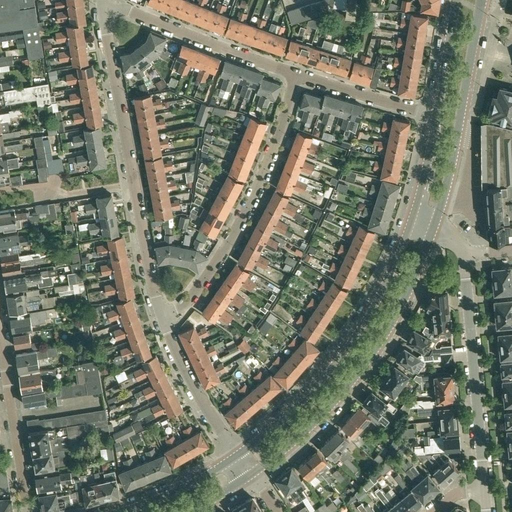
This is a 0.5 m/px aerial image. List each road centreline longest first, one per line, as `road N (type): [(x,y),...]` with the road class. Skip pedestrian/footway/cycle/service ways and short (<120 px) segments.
road 1 (residential): [(163,318),(102,5)]
road 2 (primary): [(251,477),(309,429),(363,367),(398,315),(434,227)]
road 3 (primary): [(411,220),(346,352),(304,401),(237,457)]
road 4 (residential): [(298,76),(233,236),(197,291),(163,318)]
road 5 (tertiary): [(484,491),(462,255)]
road 6 (primary): [(434,227),(481,0)]
road 7 (residential): [(298,76),(102,5)]
road 8 (residential): [(27,511),(0,332)]
road 9 (residential): [(237,457),(163,318)]
road 10 (residential): [(436,116),(298,76)]
road 11 (primary): [(237,457),(127,511)]
